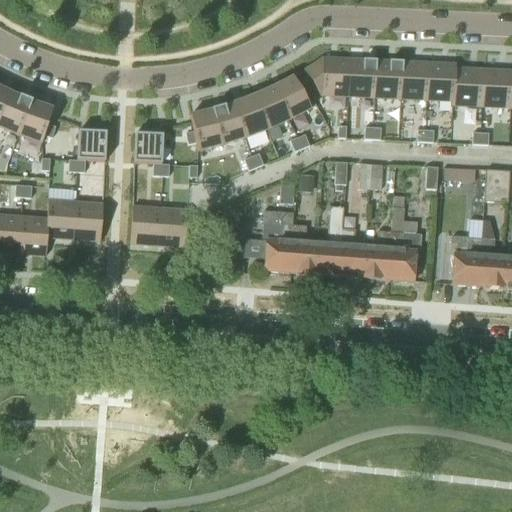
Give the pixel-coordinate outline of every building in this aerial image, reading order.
[(322,60),(304,72),(320,97),(347,98),(349,61),(322,60)] [(349,61),(347,98),(374,100),(375,62),(349,61)] [(375,62),(374,100),(400,101),(402,63),(375,62)] [(402,63),(400,101),(427,102),(429,65),(402,63)] [(429,65),(427,102),(452,103),(453,103),(455,70),(455,66),(429,65)] [(452,103),(452,107),(482,109),(484,71),(466,71),(466,70),(458,70),(455,70),(453,103),(452,103)] [(511,72),(484,71),(482,109),(510,110),(511,76),(511,72)] [(281,84),(274,88),(275,90),(289,122),(309,111),(310,111),(292,78),(281,84)] [(262,94),(254,97),(255,99),(269,131),(288,122),(289,122),(275,90),(274,88),(262,94)] [(0,115),(9,96),(10,94),(2,90),(0,89),(0,115)] [(9,96),(0,115),(0,129),(16,136),(29,104),(29,102),(22,99),(11,95),(10,94),(9,96)] [(242,102),(234,105),(235,107),(245,140),(267,132),(269,131),(255,99),(254,97),(253,98),(242,102)] [(29,104),(16,136),(19,138),(41,145),(52,110),(50,110),(42,107),(32,103),(29,102),(29,104)] [(222,109),(213,111),(214,113),(224,146),(244,140),(245,140),(235,107),(234,105),(233,105),(222,109)] [(192,116),(190,117),(193,133),(196,145),(197,153),(199,152),(221,147),(224,146),(214,113),(213,111),(212,111),(201,114),(192,116)] [(48,126),(44,138),(52,140),(55,129),(48,126)] [(338,128),(337,140),(345,140),(346,128),(338,128)] [(372,142),(372,130),(364,129),(364,141),(372,142)] [(380,130),(372,130),(372,142),(380,142),(380,130)] [(78,132),(76,161),(104,163),(106,133),(78,132)] [(424,144),(425,132),(417,132),(416,144),(424,144)] [(425,132),(424,144),(433,145),(433,133),(425,132)] [(193,133),(185,135),(188,147),(196,145),(193,133)] [(134,134),(133,164),(160,165),(162,136),(134,134)] [(472,146),(480,147),(480,135),(472,134),(472,146)] [(488,135),(480,135),(480,147),(488,147),(488,135)] [(302,151),(309,148),(307,143),(304,137),(297,140),(302,151)] [(302,151),(297,140),(290,143),(294,154),(302,151)] [(258,156),(251,159),(255,170),(263,167),(258,156)] [(248,173),(255,170),(251,159),(243,162),(248,173)] [(41,161),(41,173),(49,173),(50,161),(41,161)] [(76,174),(77,162),(69,162),(68,174),(76,174)] [(77,162),(76,174),(84,175),(85,163),(77,162)] [(344,187),(345,164),(335,164),(334,186),(344,187)] [(160,178),(161,166),(153,166),(152,178),(160,178)] [(169,167),(161,166),(160,178),(168,179),(169,167)] [(370,190),(371,166),(360,166),(359,190),(370,190)] [(371,166),(370,190),(381,191),(383,167),(371,166)] [(189,168),(188,180),(196,180),(197,168),(189,168)] [(426,169),(425,191),(436,191),(437,169),(426,169)] [(459,183),(460,171),(442,170),(442,182),(459,183)] [(509,173),(485,171),(483,202),(507,204),(509,173)] [(280,184),(279,205),(292,205),(293,185),(280,184)] [(15,199),(23,200),(23,188),(15,187),(15,199)] [(23,188),(23,200),(31,200),(31,188),(23,188)] [(46,221),(44,240),(71,242),(74,204),(47,202),(46,221)] [(74,204),(71,242),(98,244),(101,206),(74,204)] [(133,208),(130,246),(157,248),(160,211),(133,208)] [(342,231),(343,209),(329,208),(327,245),(316,244),(313,277),(338,279),(342,231)] [(391,234),(388,282),(413,284),(415,254),(419,254),(420,236),(417,236),(402,235),(404,210),(393,209),(391,234)] [(160,211),(157,248),(174,250),(183,250),(186,218),(186,213),(160,211)] [(292,227),(293,215),(263,212),(262,241),(266,241),(264,273),(289,275),(292,227)] [(0,216),(0,254),(17,256),(20,218),(0,216)] [(20,218),(17,256),(43,258),(44,240),(46,221),(20,218)] [(174,250),(175,255),(201,257),(204,220),(186,218),(183,250),(174,250)] [(204,220),(201,257),(228,260),(231,222),(204,220)] [(306,228),(292,227),(289,275),(313,277),(316,244),(305,243),(306,228)] [(355,231),(342,231),(338,279),(363,281),(365,248),(354,247),(355,231)] [(391,234),(377,233),(376,248),(365,248),(363,281),(388,282),(391,234)] [(501,291),(503,258),(493,257),(494,241),(489,241),(489,237),(481,237),(481,240),(480,240),(476,289),(501,291)] [(476,289),(480,240),(451,238),(450,254),(454,254),(451,287),(476,289)] [(511,259),(503,259),(501,291),(511,291),(511,259)]
